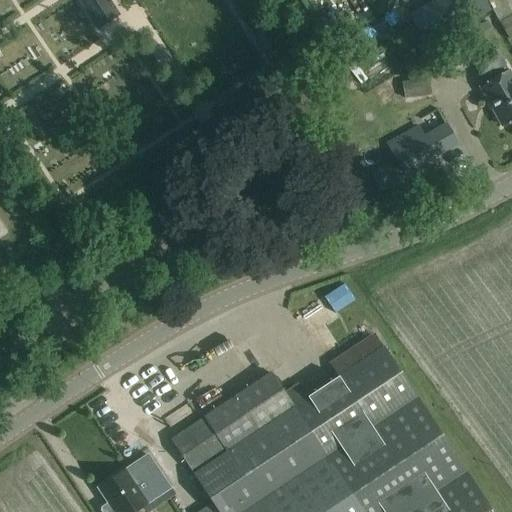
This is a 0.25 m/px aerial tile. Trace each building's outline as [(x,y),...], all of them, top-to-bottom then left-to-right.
[(118,15),(108,0),(79,0),(98,28),(118,15)] [(452,33),(492,10),(498,22),(511,13),(511,0),(466,0),(441,15),(452,33)] [(502,126),(511,119),(511,77),(495,48),(473,61),(482,77),(488,73),(492,80),(480,87),(502,126)] [(402,83),(405,100),(432,95),(429,78),(402,83)] [(407,131),(388,141),(403,169),(456,142),(446,123),(412,141),(407,131)] [(393,165),(371,176),(379,192),(402,181),(393,165)] [(492,511),(374,335),(330,364),(340,380),(308,401),(298,385),(286,394),(271,372),(236,394),(170,438),(214,504),(201,511),(492,511)] [(170,488),(149,455),(129,427),(105,444),(123,470),(124,470),(135,487),(139,483),(151,500),(170,488)] [(124,470),(123,470),(99,487),(116,511),(134,511),(146,503),(151,500),(139,483),(135,487),(124,470)]
